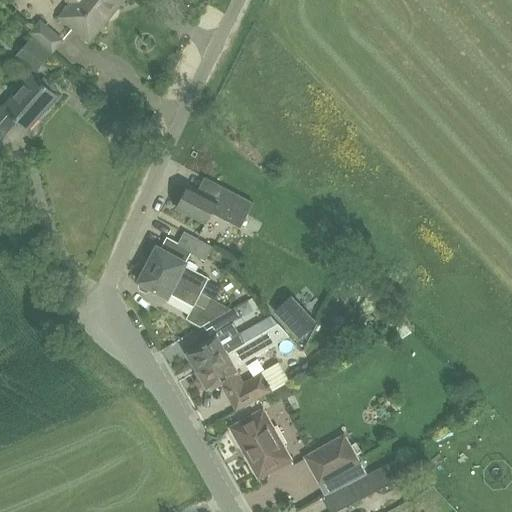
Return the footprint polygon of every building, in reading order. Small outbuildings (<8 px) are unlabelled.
[(112,13),(95,0),(68,0),(72,3),(60,18),(89,41),(112,13)] [(95,0),(112,13),(122,0),(95,0)] [(62,40),(40,21),(31,32),(52,51),(62,40)] [(51,53),(32,37),(16,56),(35,72),(51,53)] [(3,108),(0,105),(0,139),(16,120),(27,129),(56,95),(31,74),(3,108)] [(193,215),(246,243),(258,220),(268,226),(278,208),(215,174),(193,215)] [(213,247),(185,232),(179,243),(177,247),(190,254),(205,262),(213,247)] [(157,246),(148,264),(200,293),(208,278),(200,274),(185,266),(187,262),(186,261),(190,254),(177,247),(179,243),(166,237),(160,248),(157,246)] [(200,293),(148,264),(138,282),(141,283),(139,286),(140,290),(146,293),(149,291),(151,288),(168,297),(170,294),(193,306),(200,293)] [(316,322),(291,295),(273,312),(298,338),(316,322)] [(203,326),(231,309),(210,298),(203,311),(193,306),(186,319),(200,327),(203,326)] [(231,309),(203,326),(209,335),(233,322),(240,317),(235,307),(231,309)] [(193,349),(190,351),(187,352),(197,370),(245,344),(239,333),(233,322),(209,335),(211,339),(193,349)] [(403,323),(392,330),(398,340),(410,332),(403,323)] [(197,370),(200,375),(197,377),(195,381),(199,388),(203,388),(207,387),(219,381),(235,410),(271,391),(271,392),(289,382),(280,362),(261,373),(261,374),(243,384),(232,362),(238,358),(241,362),(274,343),(267,331),(245,344),(197,370)] [(282,443),(277,446),(270,433),(273,431),(262,412),(232,428),(235,432),(232,434),(239,447),(242,445),(243,447),(244,446),(248,455),(246,456),(258,477),(290,459),(282,443)] [(344,437),(306,458),(320,482),(357,461),(344,437)] [(387,464),(329,493),(338,510),(396,482),(387,464)]
